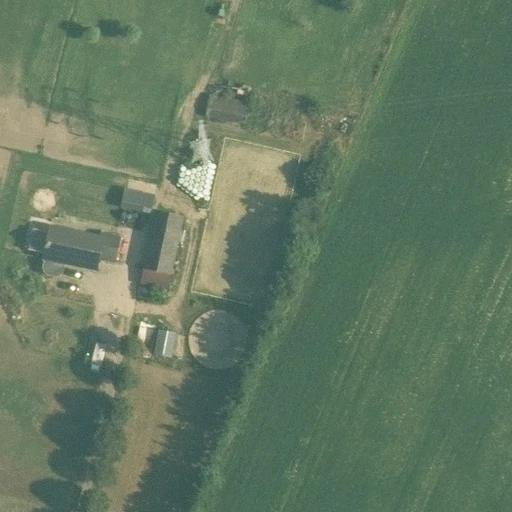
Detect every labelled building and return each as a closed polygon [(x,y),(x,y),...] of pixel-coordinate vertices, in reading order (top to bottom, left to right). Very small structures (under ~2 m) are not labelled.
[(205,118),(244,126),(248,104),(209,96),(205,118)] [(117,206),(148,213),(152,195),(122,187),(117,206)] [(170,277),(183,219),(153,212),(141,270),(170,277)] [(43,260),(44,260),(42,269),(43,274),(47,277),(54,278),(58,277),(61,274),(63,264),(95,271),(97,262),(114,265),(120,238),(100,233),(98,240),(49,230),(43,260)] [(152,354),(170,357),(174,333),(156,330),(152,354)] [(83,343),(79,362),(87,364),(91,345),(83,343)] [(91,343),(90,368),(100,369),(101,343),(91,343)]
